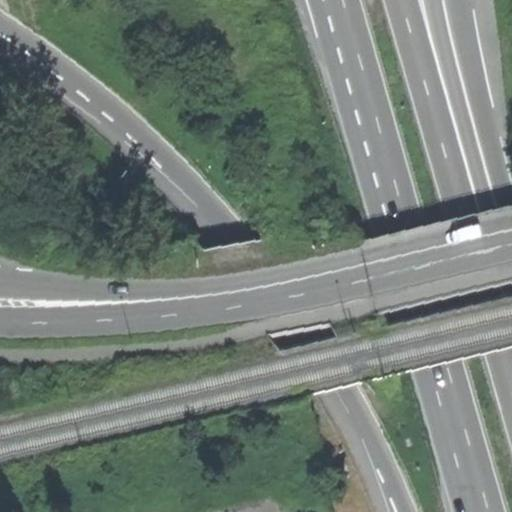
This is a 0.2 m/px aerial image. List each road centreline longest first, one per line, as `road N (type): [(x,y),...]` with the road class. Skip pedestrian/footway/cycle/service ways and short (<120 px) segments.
road 1 (trunk): [(0,31),(158,154),(257,265),(345,396),(399,511)]
road 2 (trunk): [(335,0),(483,511)]
road 3 (trunk): [(511,355),(405,0)]
road 4 (secondary): [(151,311),(245,300),(511,238)]
road 5 (trunk): [(511,280),(444,0)]
road 6 (secondary): [(151,311),(0,283)]
road 7 (secondary): [(0,321),(151,311)]
